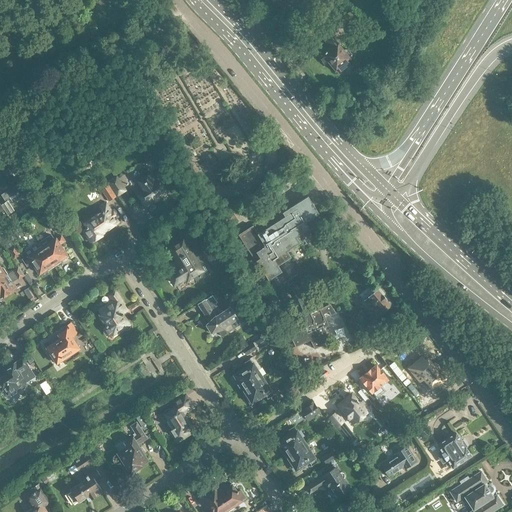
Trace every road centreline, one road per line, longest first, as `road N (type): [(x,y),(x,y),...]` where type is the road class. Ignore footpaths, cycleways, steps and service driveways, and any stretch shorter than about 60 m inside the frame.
road 1 (residential): [(425,311),(176,0)]
road 2 (secondary): [(189,0),(377,211)]
road 3 (residential): [(241,436),(425,311)]
road 4 (secondary): [(361,165),(221,0)]
road 5 (residential): [(241,436),(121,256)]
road 6 (primary): [(377,211),(511,325)]
road 7 (motorway): [(410,179),(478,70),(511,43)]
road 8 (motorway): [(504,0),(417,136)]
road 9 (residential): [(511,429),(425,311)]
road 10 (residential): [(0,334),(121,256)]
road 11 (residential): [(121,511),(241,436)]
road 12 (primary): [(511,304),(419,219)]
